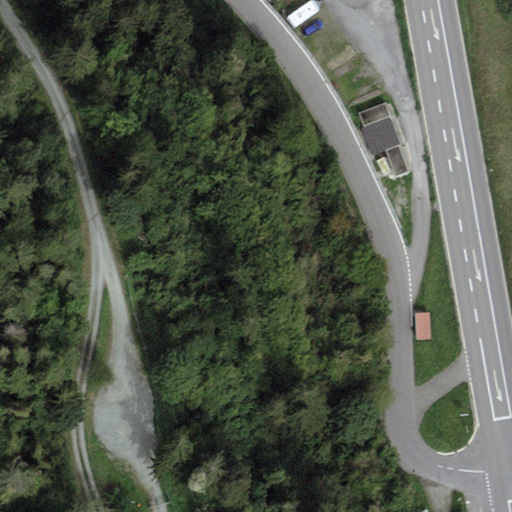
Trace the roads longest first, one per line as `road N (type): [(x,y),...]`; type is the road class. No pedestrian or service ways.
road 1 (unclassified): [(511,468),(439,468),(408,440),(397,285),(351,154),(246,0)]
road 2 (track): [(17,0),(99,114),(104,256),(82,431),(105,511)]
road 3 (primary): [(428,0),(511,455)]
road 4 (track): [(104,256),(142,392),(146,476),(158,511)]
